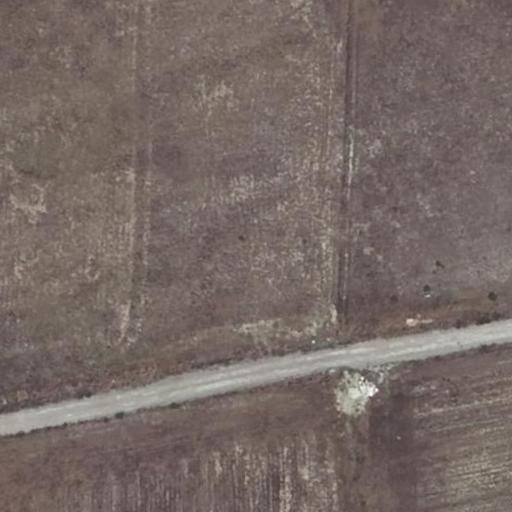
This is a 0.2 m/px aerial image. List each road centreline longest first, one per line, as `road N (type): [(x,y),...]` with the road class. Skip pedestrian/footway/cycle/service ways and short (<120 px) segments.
road 1 (unclassified): [(0,425),(511,325)]
road 2 (track): [(360,352),(363,511)]
